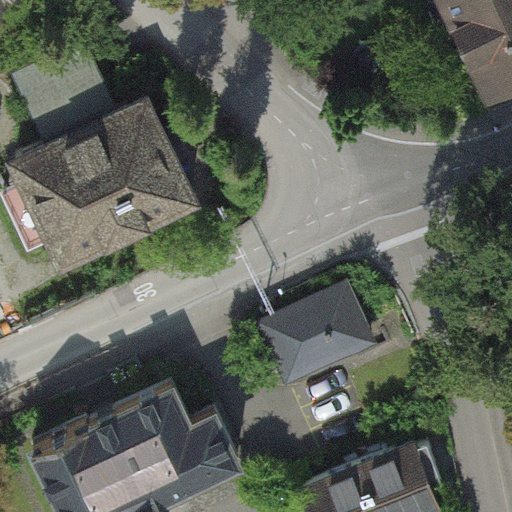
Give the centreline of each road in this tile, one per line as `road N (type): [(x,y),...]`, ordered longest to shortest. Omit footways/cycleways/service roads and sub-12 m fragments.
road 1 (residential): [(0,373),(367,200)]
road 2 (residential): [(367,200),(430,250),(487,511)]
road 3 (residential): [(367,200),(169,0)]
road 4 (residential): [(367,200),(511,145)]
